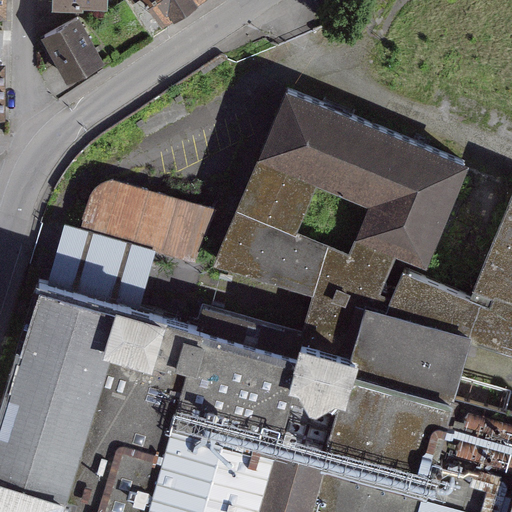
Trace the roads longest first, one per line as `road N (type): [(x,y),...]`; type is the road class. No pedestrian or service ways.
road 1 (residential): [(78,118),(256,0)]
road 2 (residential): [(48,147),(24,64),(25,0)]
